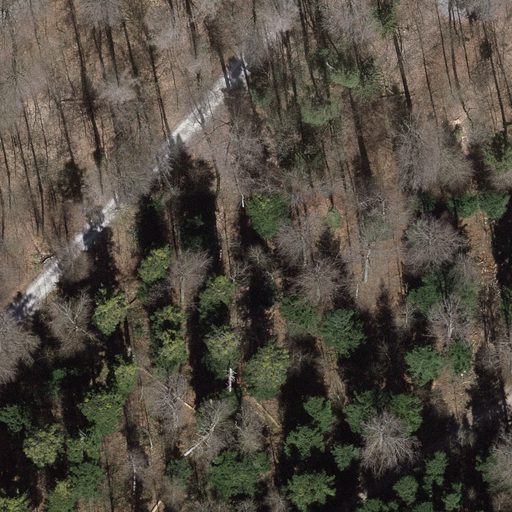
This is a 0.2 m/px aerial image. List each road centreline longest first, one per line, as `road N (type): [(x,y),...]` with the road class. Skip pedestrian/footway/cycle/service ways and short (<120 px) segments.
road 1 (track): [(284,0),(232,75),(0,334)]
road 2 (track): [(338,511),(511,400)]
